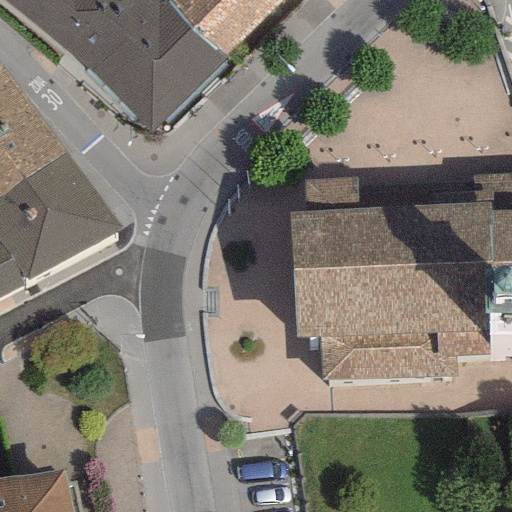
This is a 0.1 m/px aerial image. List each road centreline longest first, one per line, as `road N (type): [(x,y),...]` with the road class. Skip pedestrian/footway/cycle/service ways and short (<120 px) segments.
road 1 (residential): [(355,0),(226,125),(149,260)]
road 2 (residential): [(149,260),(100,134),(0,56)]
road 3 (residential): [(149,260),(191,511)]
road 4 (residential): [(0,337),(149,260)]
